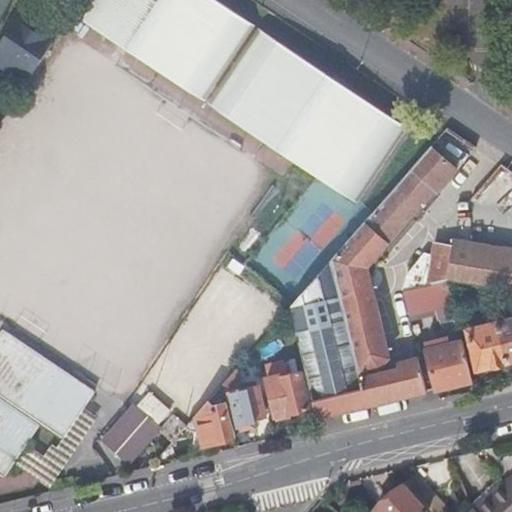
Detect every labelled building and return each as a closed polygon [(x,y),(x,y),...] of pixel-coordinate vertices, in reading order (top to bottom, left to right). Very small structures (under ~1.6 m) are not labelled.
[(60,0),(59,2),(208,102),(258,27),(217,0),(60,0)] [(42,25),(24,12),(0,47),(0,50),(35,74),(60,37),(42,25)] [(407,127),(308,61),(258,27),(208,102),(250,130),(356,202),(407,127)] [(427,391),(419,358),(397,363),(393,369),(360,377),(359,372),(380,367),(389,357),(377,304),(374,301),(356,306),(352,302),(427,216),(421,209),(456,170),(447,162),(443,158),(431,148),(332,260),(291,306),(290,307),(317,418),(328,416),(367,406),(427,391)] [(511,171),(502,165),(489,179),(470,201),(511,220),(511,171)] [(404,290),(430,284),(437,243),(404,290)] [(430,284),(449,280),(455,246),(437,243),(430,284)] [(449,280),(489,287),(511,291),(511,256),(455,246),(449,280)] [(455,304),(449,280),(430,284),(404,290),(409,315),(455,304)] [(511,318),(511,320),(498,324),(508,362),(511,360),(511,316),(511,317),(511,318)] [(508,362),(498,324),(483,327),(483,324),(468,328),(479,369),(484,367),(508,362)] [(94,392),(3,330),(0,334),(0,474),(5,478),(42,423),(63,437),(94,392)] [(454,384),(473,379),(464,341),(428,350),(436,389),(454,384)] [(301,373),(287,377),(284,362),(265,367),(267,379),(266,379),(275,416),(282,415),(289,413),(290,415),(310,409),(301,373)] [(240,391),(234,371),(223,384),(228,403),(228,404),(233,426),(238,424),(238,427),(256,422),(255,416),(259,415),(265,414),(258,386),(240,391)] [(213,408),(207,402),(185,427),(186,429),(189,430),(191,430),(194,430),(197,430),(200,429),(203,446),(236,438),(233,426),(228,404),(213,408)] [(126,463),(159,427),(136,407),(104,444),(126,463)] [(172,442),(185,427),(184,426),(173,417),(160,432),(172,442)] [(489,497),(505,484),(500,478),(469,505),(475,511),(489,497)] [(511,511),(511,482),(508,487),(505,484),(475,511),(473,511),(511,511)] [(375,511),(423,511),(403,488),(388,501),(375,511)]
